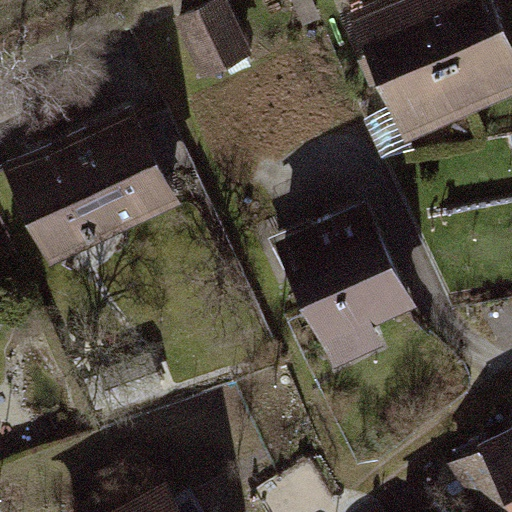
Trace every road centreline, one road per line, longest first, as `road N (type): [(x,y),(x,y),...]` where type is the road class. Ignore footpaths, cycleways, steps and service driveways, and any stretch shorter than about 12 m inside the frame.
road 1 (track): [(280,190),(331,170),(365,169),(378,179),(441,324),(471,357),(511,376)]
road 2 (track): [(511,386),(369,511)]
road 3 (residential): [(0,101),(142,40)]
